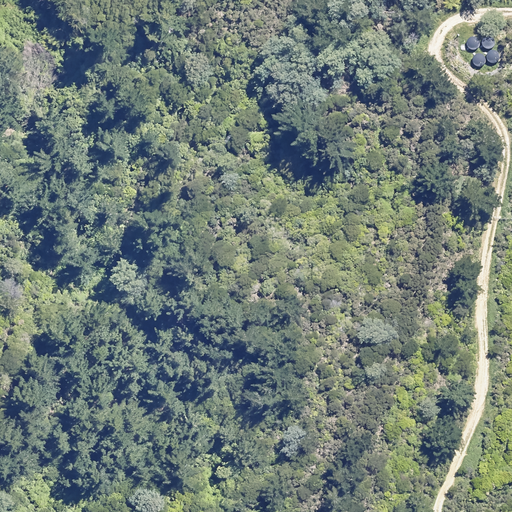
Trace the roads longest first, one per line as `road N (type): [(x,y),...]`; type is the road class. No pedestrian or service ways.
road 1 (track): [(511,154),(478,317),(483,377),(432,511)]
road 2 (track): [(511,12),(447,18),(433,49),(448,78),(488,102),(511,129)]
